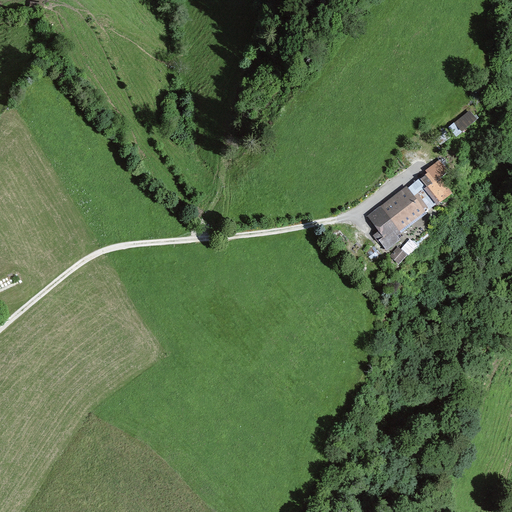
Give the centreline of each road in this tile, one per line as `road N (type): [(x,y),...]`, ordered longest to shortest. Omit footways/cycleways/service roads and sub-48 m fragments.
road 1 (track): [(0,331),(97,252),(196,238)]
road 2 (track): [(196,238),(355,216)]
